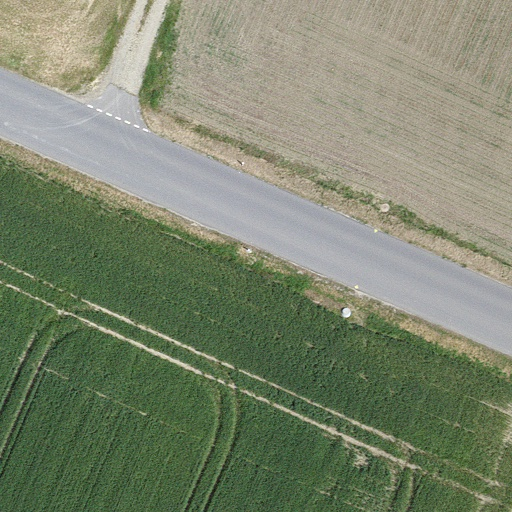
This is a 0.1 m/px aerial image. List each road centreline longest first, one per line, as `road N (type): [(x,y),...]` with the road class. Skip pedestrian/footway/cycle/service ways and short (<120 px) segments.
road 1 (tertiary): [(511,316),(0,97)]
road 2 (track): [(154,0),(94,137)]
